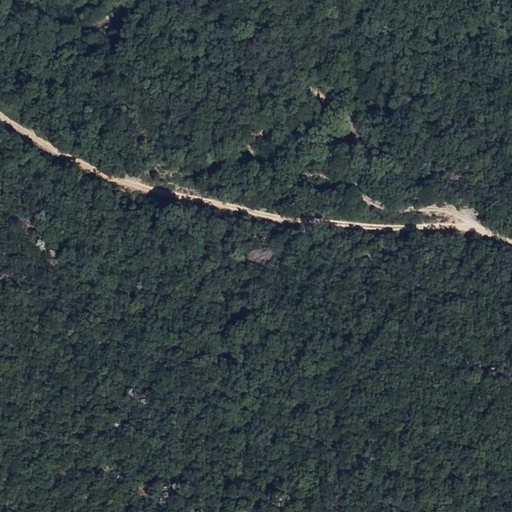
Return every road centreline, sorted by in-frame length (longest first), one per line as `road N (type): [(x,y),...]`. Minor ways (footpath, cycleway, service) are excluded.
road 1 (track): [(511,242),(473,228),(456,211),(398,209),(343,180),(253,154),(249,141),(262,132),(334,138),(353,135),(352,122),(246,41),(213,0)]
road 2 (track): [(0,113),(92,170),(158,193),(258,215),(473,228)]
